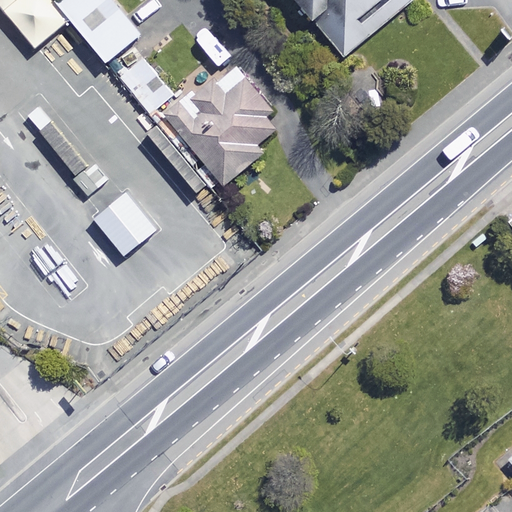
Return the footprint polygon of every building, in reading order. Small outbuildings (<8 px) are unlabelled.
[(121,79),(144,59),(155,50),(114,0),(65,0),(59,5),(121,79)] [(413,0),(266,0),(324,71),(413,0)] [(156,121),(179,101),(144,59),(121,79),(156,121)] [(179,101),(156,121),(161,127),(151,135),(201,195),(220,180),(225,187),(265,154),(259,146),(285,124),(237,67),(186,109),(179,101)] [(159,232),(131,196),(98,221),(127,257),(159,232)]
